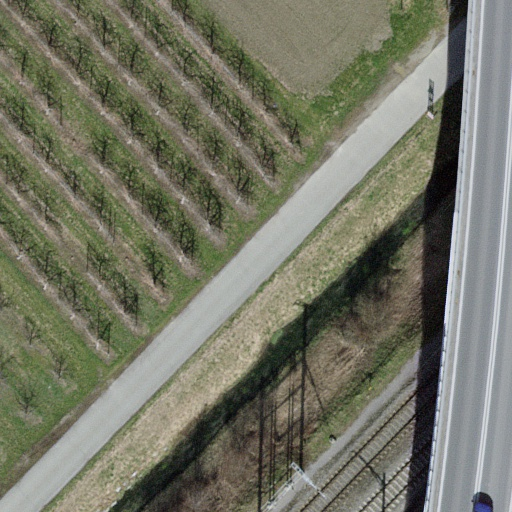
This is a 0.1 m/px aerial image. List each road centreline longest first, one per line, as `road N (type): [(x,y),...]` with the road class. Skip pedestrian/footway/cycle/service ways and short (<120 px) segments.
road 1 (track): [(495,24),(16,511)]
road 2 (primary): [(499,0),(480,288),(453,511)]
road 3 (primary): [(491,511),(511,282)]
